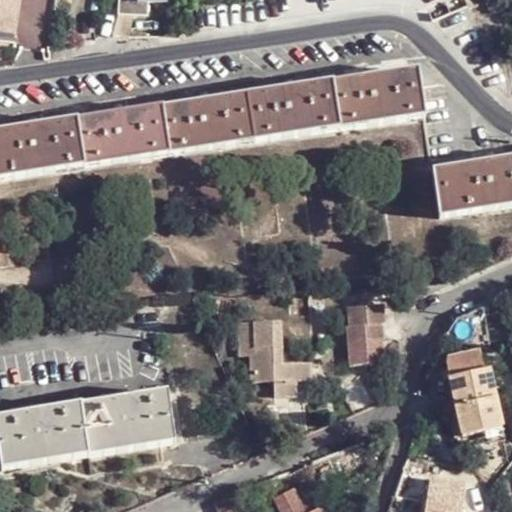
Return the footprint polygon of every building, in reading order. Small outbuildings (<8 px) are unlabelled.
[(0,0),(0,36),(14,37),(16,0),(0,0)] [(117,0),(116,16),(130,17),(132,0),(117,0)] [(0,184),(425,120),(418,73),(0,134),(0,184)] [(511,159),(433,171),(440,220),(511,208),(511,159)] [(383,306),(349,307),(349,328),(346,328),(347,343),(381,343),(380,328),(383,328),(383,306)] [(481,308),(465,314),(476,338),(493,336),(481,308)] [(239,356),(250,356),(255,356),(255,349),(254,334),(278,332),(278,322),(238,323),(239,356)] [(255,356),(250,356),(251,384),(274,382),(274,398),(296,397),(294,383),(309,383),(308,364),(280,365),(280,355),(278,332),(254,334),(255,349),(255,356)] [(283,360),(308,360),(307,336),(282,337),(283,360)] [(472,372),(483,369),(478,349),(450,356),(446,371),(448,378),(472,372)] [(475,386),(491,382),(488,368),(483,369),(472,372),(475,386)] [(462,436),(486,430),(482,416),(498,412),(491,382),(475,386),(472,372),(448,378),(462,436)] [(0,418),(0,467),(0,471),(175,446),(167,394),(0,418)] [(482,416),(486,430),(502,427),(498,412),(482,416)] [(394,497),(423,503),(430,472),(401,466),(394,497)] [(301,511),(292,490),(274,500),(279,511),(301,511)] [(227,511),(221,500),(209,505),(212,511),(227,511)] [(462,511),(463,506),(427,501),(425,511),(462,511)]
